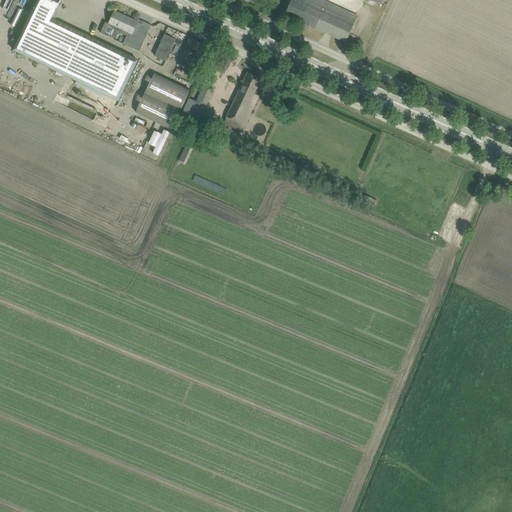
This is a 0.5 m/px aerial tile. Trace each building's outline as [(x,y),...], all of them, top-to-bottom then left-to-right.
[(58,0),(37,0),(13,50),(77,81),(75,84),(103,97),(104,94),(118,101),(138,60),(51,19),(60,1),(58,0)] [(298,0),(291,0),(284,15),(345,43),(357,17),(320,0),(304,0),(304,2),(298,0)] [(114,12),(109,24),(131,35),(137,22),(114,12)] [(165,34),(155,56),(166,61),(176,39),(165,34)] [(132,49),(139,52),(145,40),(137,37),(132,49)] [(247,73),(243,82),(223,125),(241,133),(258,96),(254,94),(260,80),(247,73)] [(172,102),(169,110),(181,115),(188,97),(166,88),(162,97),(172,102)] [(182,115),(197,123),(210,95),(202,91),(196,103),(189,99),(182,115)] [(156,146),(154,153),(162,156),(170,129),(156,125),(150,144),(156,146)] [(362,202),(374,208),(378,201),(365,195),(362,202)]
